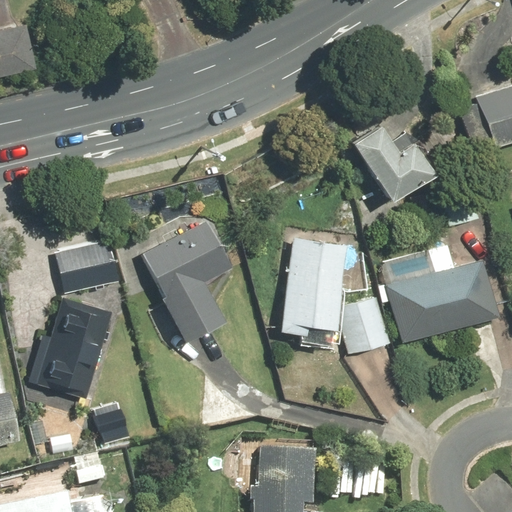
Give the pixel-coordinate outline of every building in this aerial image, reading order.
[(21,24),(0,28),(0,78),(30,72),(21,24)] [(511,81),(468,94),(483,144),(511,134),(511,81)] [(374,124),(344,142),(379,199),(424,171),(405,140),(390,150),(374,124)] [(460,177),(432,187),(447,228),(475,218),(460,177)] [(216,318),(196,280),(225,265),(200,218),(134,252),(156,293),(151,296),(174,339),(216,318)] [(340,244),(287,236),(271,330),(324,339),(340,244)] [(476,259),(379,284),(393,339),(490,314),(476,259)] [(104,309),(57,296),(46,335),(38,332),(24,382),(79,397),(104,309)] [(339,307),(335,322),(346,354),(387,340),(372,296),(339,307)] [(0,439),(10,438),(0,391),(0,439)] [(114,416),(90,425),(99,446),(122,437),(114,416)] [(292,511),(293,506),(302,507),(306,452),(255,448),(252,489),(245,488),(243,511),(292,511)] [(98,465),(52,468),(53,488),(100,485),(98,465)] [(66,511),(62,493),(0,505),(0,511),(66,511)]
